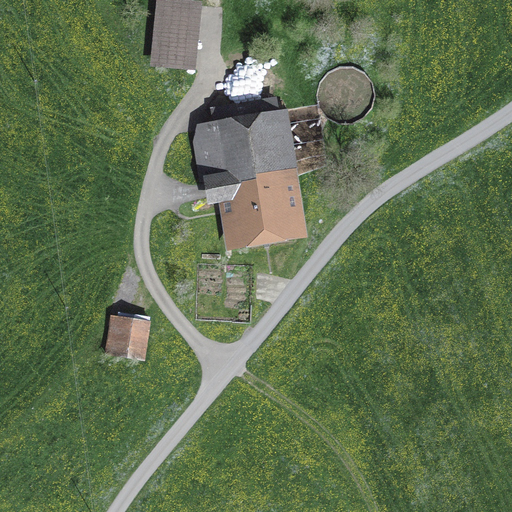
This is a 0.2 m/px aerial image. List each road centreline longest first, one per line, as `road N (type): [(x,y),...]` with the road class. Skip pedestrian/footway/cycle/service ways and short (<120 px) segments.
road 1 (track): [(511,105),(345,239),(225,371),(116,511)]
road 2 (track): [(214,0),(210,63),(163,144),(142,243),(161,296),(225,371)]
